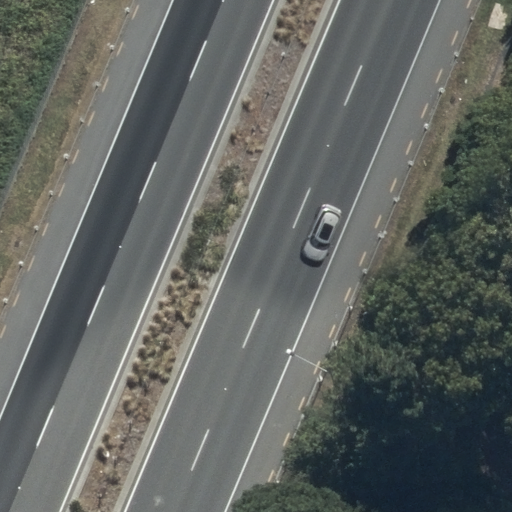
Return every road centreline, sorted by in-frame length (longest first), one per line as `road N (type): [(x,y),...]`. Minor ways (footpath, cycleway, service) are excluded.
road 1 (trunk): [(10,511),(223,0)]
road 2 (trunk): [(389,0),(176,511)]
